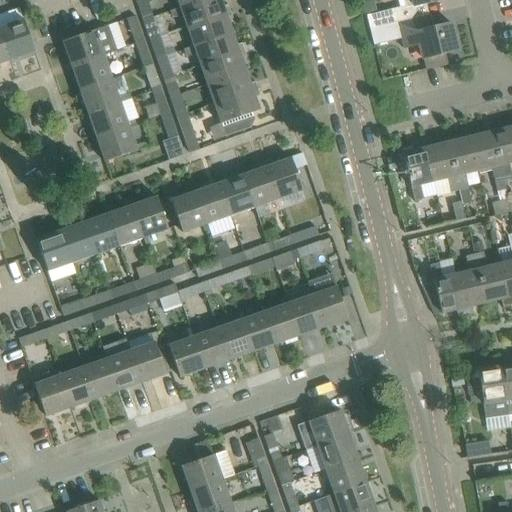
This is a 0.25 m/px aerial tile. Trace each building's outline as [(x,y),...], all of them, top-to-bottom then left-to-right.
[(152,17),(151,14),(145,0),(137,0),(136,1),(143,20),(152,17)] [(169,11),(200,0),(177,0),(180,7),(169,10),(169,11)] [(186,26),(230,11),(228,5),(222,7),(219,0),(200,0),(169,11),(172,18),(182,15),(186,26)] [(401,8),(413,5),(413,7),(440,0),(399,0),(401,7),(370,14),(373,28),(396,23),(404,21),(401,8)] [(193,46),(231,32),(227,21),(233,19),(230,11),(186,26),(193,46)] [(419,44),(425,70),(446,64),(444,54),(457,50),(451,23),(427,29),(424,17),(430,16),(430,15),(404,21),(396,23),(403,48),(419,44)] [(144,41),(142,35),(135,16),(126,19),(135,44),(144,41)] [(154,21),(153,22),(152,17),(143,20),(149,39),(159,35),(154,21)] [(0,31),(10,60),(34,52),(23,20),(0,27),(0,31)] [(103,55),(101,49),(94,30),(62,42),(71,66),(103,55)] [(0,63),(10,60),(0,31),(0,63)] [(200,65),(243,49),(241,43),(236,45),(231,32),(193,46),(183,50),(186,57),(196,53),(200,65)] [(156,59),(166,56),(159,35),(149,39),(156,59)] [(143,68),(152,65),(144,41),(135,44),(143,68)] [(207,85),(245,71),(241,59),(246,57),(243,49),(200,65),(207,85)] [(79,90),(111,79),(103,55),(71,66),(79,90)] [(172,74),(167,60),(166,56),(156,59),(163,77),(172,74)] [(151,91),(160,88),(152,65),(143,68),(151,91)] [(213,103),(257,87),(255,82),(250,84),(245,71),(207,85),(213,103)] [(179,94),(178,91),(172,74),(163,77),(170,97),(179,94)] [(88,114),(120,102),(111,79),(79,90),(88,114)] [(213,103),(218,118),(225,137),(250,128),(250,127),(253,120),(251,113),(259,110),(259,109),(254,98),(260,96),(257,87),(213,103)] [(160,115),(168,112),(160,88),(151,91),(160,115)] [(186,112),(181,98),(179,94),(170,97),(176,116),(186,112)] [(96,137),(128,126),(120,102),(88,114),(96,137)] [(168,139),(177,136),(168,112),(160,115),(168,139)] [(199,150),(192,129),(186,112),(176,116),(189,153),(199,150)] [(511,174),(509,164),(511,163),(511,118),(504,120),(506,128),(491,132),(503,181),(511,178),(511,174)] [(137,151),(130,132),(128,126),(96,137),(105,162),(137,151)] [(503,181),(491,132),(477,135),(475,127),(467,129),(478,172),(491,169),(497,190),(504,188),(502,181),(503,181)] [(465,175),(478,172),(467,129),(460,131),(462,139),(448,143),(459,191),(460,191),(463,203),(471,201),(465,175)] [(459,191),(448,143),(432,146),(430,138),(423,140),(433,183),(434,183),(437,197),(459,191)] [(433,183),(423,140),(415,141),(417,150),(402,153),(414,202),(425,199),(422,186),(433,183)] [(401,167),(398,156),(386,158),(389,170),(401,167)] [(279,198),(283,197),(302,190),(291,158),(268,166),(279,198)] [(255,207),(279,198),(268,166),(243,175),(255,207)] [(231,215),(255,207),(243,175),(220,183),(231,215)] [(207,224),(231,215),(220,183),(196,192),(207,224)] [(182,233),(207,224),(196,192),(170,201),(182,233)] [(167,229),(163,216),(156,197),(133,205),(144,237),(167,229)] [(463,219),(459,202),(450,204),(454,221),(463,219)] [(120,246),(144,237),(133,205),(109,214),(120,246)] [(96,254),(120,246),(109,214),(85,222),(96,254)] [(72,262),(96,254),(85,222),(61,230),(72,262)] [(300,242),(318,235),(315,227),(297,233),(292,235),(295,244),(300,242)] [(47,271),(72,262),(61,230),(36,239),(47,271)] [(511,234),(507,235),(510,247),(497,250),(501,264),(500,264),(510,306),(511,305),(511,234)] [(287,247),(295,244),(292,235),(284,238),(267,244),(271,252),(287,247)] [(299,258),(305,256),(323,250),(320,241),(296,249),(299,258)] [(247,261),(271,252),(267,244),(244,252),(247,261)] [(292,261),(299,258),(296,249),(289,252),(289,253),(272,259),(275,267),(292,261)] [(223,269),(247,261),(244,252),(220,260),(223,269)] [(510,306),(500,264),(487,267),(483,253),(475,255),(486,303),(500,299),(502,308),(510,306)] [(471,306),(486,303),(475,255),(466,257),(469,271),(455,275),(465,317),(473,315),(471,306)] [(252,275),(275,267),(272,259),(249,267),(252,275)] [(205,275),(223,269),(220,260),(202,267),(205,275)] [(157,274),(156,274),(152,263),(140,267),(145,278),(133,282),(136,291),(160,283),(157,274)] [(465,317),(455,275),(444,277),(440,263),(429,265),(433,282),(441,314),(456,310),(458,318),(465,317)] [(228,284),(252,275),(249,267),(225,275),(228,284)] [(157,274),(160,283),(176,277),(173,268),(157,274)] [(210,290),(228,284),(225,275),(207,281),(210,290)] [(112,299),(136,291),(133,282),(109,291),(112,299)] [(441,314),(433,282),(421,286),(430,307),(434,315),(441,314)] [(165,310),(181,304),(177,292),(174,284),(145,294),(148,303),(159,299),(161,299),(165,310)] [(195,286),(177,292),(181,304),(182,304),(186,316),(194,313),(188,298),(198,294),(195,286)] [(312,295),(323,327),(347,319),(336,287),(312,295)] [(88,307),(112,299),(109,291),(85,299),(88,307)] [(147,303),(148,303),(145,294),(114,305),(117,314),(129,310),(131,316),(146,311),(147,303)] [(299,336),(323,327),(312,295),(288,303),(299,336)] [(81,310),(88,307),(85,299),(78,301),(60,308),(63,317),(81,310)] [(276,344),(299,336),(288,303),(265,312),(276,344)] [(93,322),(117,314),(114,305),(90,314),(93,322)] [(252,352),(276,344),(265,312),(241,320),(252,352)] [(76,328),(93,322),(90,314),(72,320),(76,328)] [(229,360),(252,352),(241,320),(217,328),(229,360)] [(43,330),(46,339),(63,333),(60,324),(43,330)] [(204,369),(229,360),(217,328),(193,337),(204,369)] [(28,345),(46,339),(43,330),(25,336),(28,345)] [(154,342),(153,342),(150,334),(127,342),(141,382),(165,374),(154,342)] [(179,378),(204,369),(193,337),(168,345),(179,378)] [(118,391),(141,382),(127,342),(130,351),(106,359),(118,391)] [(511,364),(508,365),(507,357),(499,358),(508,416),(511,414),(511,364)] [(507,416),(508,416),(499,358),(492,359),(493,368),(478,370),(487,430),(509,426),(507,416)] [(93,399),(118,391),(106,359),(82,367),(93,399)] [(70,408),(93,399),(82,367),(59,376),(70,408)] [(45,416),(70,408),(59,376),(34,384),(45,416)] [(317,446),(349,435),(340,410),(308,421),(317,446)] [(272,461),(281,458),(272,434),(264,437),(272,461)] [(325,470),(357,459),(349,435),(317,446),(325,470)] [(258,467),(266,464),(258,439),(249,442),(258,467)] [(222,480),(222,479),(233,474),(225,451),(181,466),(190,491),(222,480)] [(280,485),(289,482),(294,481),(286,456),(281,458),(272,461),(280,485)] [(333,493),(365,482),(357,459),(325,470),(333,493)] [(498,475),(511,472),(511,464),(511,460),(496,463),(498,475)] [(275,488),(272,481),(266,464),(258,467),(266,491),(275,488)] [(197,511),(205,511),(230,503),(222,480),(190,491),(197,511)] [(298,506),(291,489),(289,482),(280,485),(289,509),(298,506)] [(339,511),(356,511),(374,506),(365,482),(333,493),(339,511)] [(281,511),(283,511),(277,494),(275,488),(266,491),(273,511),(281,511)] [(66,511),(102,511),(98,500),(66,511)] [(508,511),(507,502),(497,503),(498,511),(508,511)] [(233,511),(230,503),(205,511),(233,511)]
